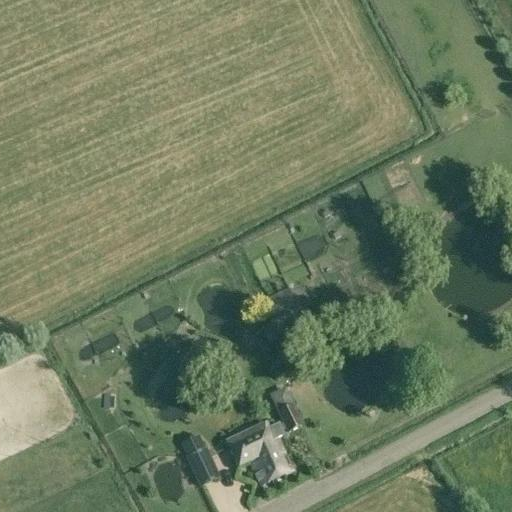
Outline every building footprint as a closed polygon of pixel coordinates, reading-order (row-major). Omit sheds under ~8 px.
[(270,326),(278,340),(306,326),(290,297),(262,311),(270,326)] [(269,345),(278,340),(270,326),(261,331),(269,345)] [(286,393),(271,399),(288,435),(302,428),(286,393)] [(292,473),(276,440),(284,436),(278,424),(271,428),(269,424),(257,429),(227,443),(239,469),(249,464),(260,488),(292,473)] [(199,443),(184,449),(187,458),(186,459),(199,489),(219,480),(205,450),(202,452),(199,443)]
